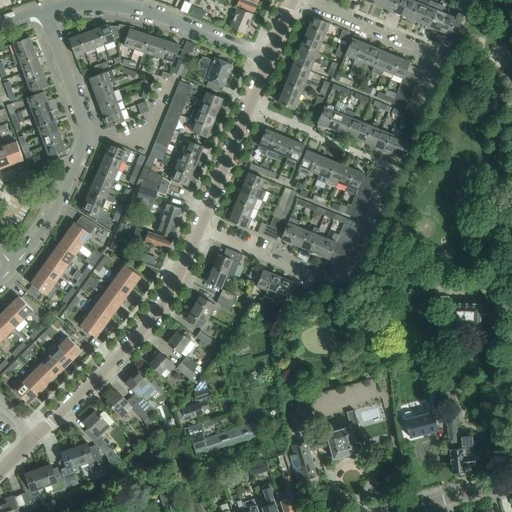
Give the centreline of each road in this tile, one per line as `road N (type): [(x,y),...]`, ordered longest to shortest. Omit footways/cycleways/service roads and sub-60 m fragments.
road 1 (residential): [(14,265),(71,171),(81,139),(82,122),(40,9)]
road 2 (residential): [(196,227),(331,282),(349,269),(392,168)]
road 3 (residential): [(34,437),(160,303),(196,227)]
road 4 (residential): [(267,59),(145,10),(40,9)]
road 5 (residential): [(418,114),(432,76),(431,51),(309,0)]
road 6 (residential): [(196,227),(267,59)]
